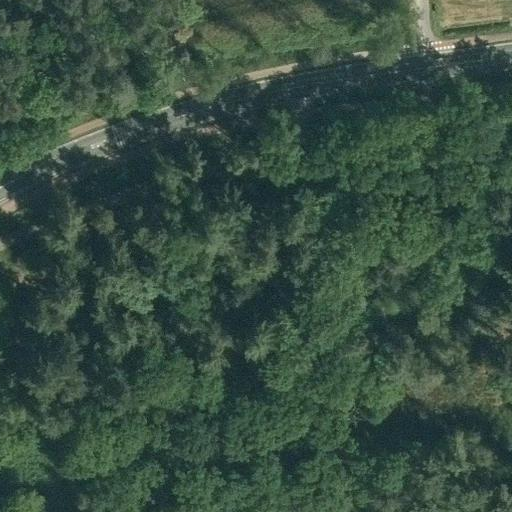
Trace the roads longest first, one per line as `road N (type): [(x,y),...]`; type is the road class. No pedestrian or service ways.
road 1 (unclassified): [(0,244),(197,174),(278,171),(296,137),(294,88)]
road 2 (tertiary): [(4,186),(116,137),(294,88)]
road 3 (tertiary): [(294,88),(511,59)]
